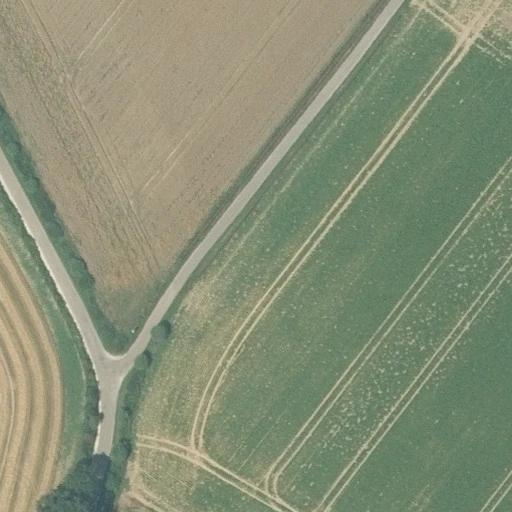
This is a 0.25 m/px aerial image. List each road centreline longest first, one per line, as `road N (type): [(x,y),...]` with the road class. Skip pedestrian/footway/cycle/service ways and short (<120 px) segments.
road 1 (unclassified): [(397,0),(108,383)]
road 2 (unclassified): [(108,383),(0,161)]
road 3 (unclassified): [(86,511),(108,383)]
